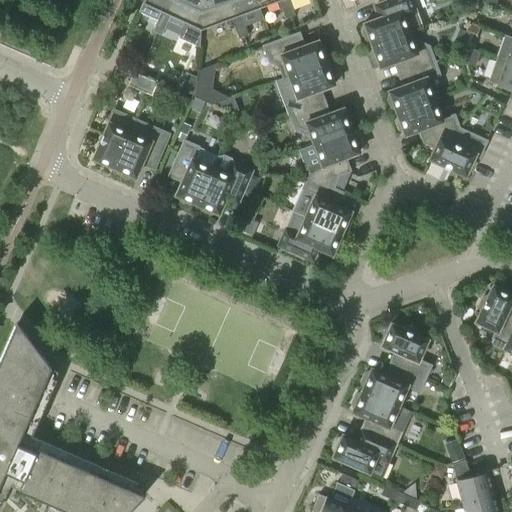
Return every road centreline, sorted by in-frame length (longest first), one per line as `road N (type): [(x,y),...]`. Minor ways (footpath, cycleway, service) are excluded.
road 1 (residential): [(342,301),(43,163),(71,97),(0,63)]
road 2 (residential): [(263,511),(215,468),(61,402)]
road 3 (residential): [(272,511),(358,307)]
road 4 (residential): [(501,469),(432,279)]
road 5 (residential): [(395,182),(327,0)]
road 6 (residential): [(395,182),(342,301)]
